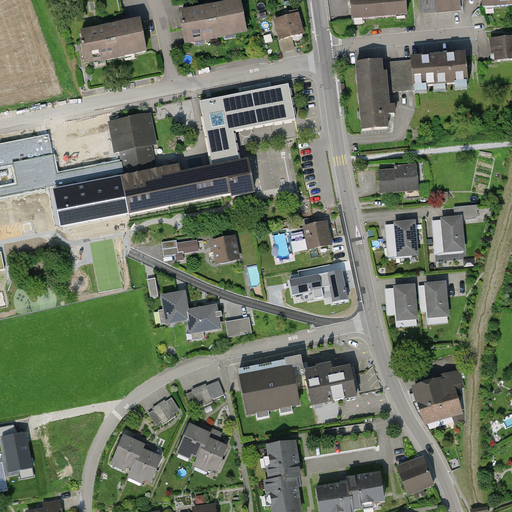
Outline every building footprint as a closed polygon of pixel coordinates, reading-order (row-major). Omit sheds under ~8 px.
[(121,16),(118,0),(102,0),(106,19),(121,16)] [(409,0),(362,0),(346,2),(347,22),(411,16),(409,0)] [(463,0),(419,0),(418,0),(419,17),(465,13),(463,0)] [(511,0),(481,0),(483,12),(511,9),(511,0)] [(245,2),(177,15),(183,46),(251,32),(245,2)] [(300,17),(274,24),(279,43),(305,36),(300,17)] [(139,20),(74,33),(81,70),(146,57),(139,20)] [(511,38),(491,40),(492,66),(511,64),(511,38)] [(467,56),(409,62),(412,96),(470,91),(467,56)] [(384,64),(355,67),(360,133),(389,131),(384,64)] [(200,104),(213,171),(240,166),(233,134),(296,121),(289,87),(200,104)] [(149,116),(110,124),(116,154),(125,152),(130,177),(55,192),(63,228),(169,207),(162,172),(151,174),(145,146),(155,144),(149,116)] [(0,190),(48,182),(40,142),(0,149),(0,190)] [(162,172),(169,207),(232,194),(233,198),(254,193),(248,164),(240,166),(213,171),(181,177),(179,169),(162,172)] [(380,169),(383,194),(424,190),(422,165),(380,169)] [(489,208),(458,211),(459,220),(437,221),(439,256),(466,254),(463,222),(490,220),(489,208)] [(418,258),(416,223),(391,225),(394,260),(418,258)] [(332,247),(327,224),(304,229),(309,252),(332,247)] [(235,238),(214,242),(218,263),(239,259),(235,238)] [(177,241),(162,243),(164,257),(177,255),(178,262),(184,260),(183,253),(199,250),(197,242),(177,245),(177,241)] [(342,272),(319,277),(321,286),(330,285),(333,303),(347,300),(342,272)] [(321,286),(319,277),(290,282),(293,297),(308,294),(310,301),(323,298),(321,286)] [(272,279),(274,294),(289,292),(288,278),(272,279)] [(155,279),(148,280),(151,300),(159,299),(155,279)] [(446,284),(425,285),(428,321),(449,319),(446,284)] [(416,286),(394,288),(397,322),(419,320),(416,286)] [(185,294),(163,298),(168,324),(189,320),(188,313),(185,294)] [(188,313),(189,320),(191,334),(220,329),(216,308),(188,313)] [(252,333),(249,319),(226,323),(229,337),(252,333)] [(236,374),(246,421),(302,410),(292,363),(236,374)] [(305,374),(310,407),(355,399),(350,366),(305,374)] [(441,382),(414,390),(425,423),(455,415),(455,422),(457,422),(458,424),(464,423),(464,413),(463,413),(456,388),(463,386),(459,373),(440,378),(441,382)] [(219,383),(192,396),(200,411),(226,398),(219,383)] [(171,398),(148,414),(160,431),(184,415),(171,398)] [(216,439),(190,427),(178,454),(196,463),(194,467),(215,476),(227,449),(214,443),(216,439)] [(25,432),(2,437),(9,473),(33,469),(25,432)] [(150,449),(124,437),(112,464),(131,473),(129,477),(149,486),(161,459),(148,454),(150,449)] [(302,481),(295,444),(264,449),(270,483),(265,483),(270,511),(302,511),(297,482),(302,481)] [(424,461),(397,471),(407,499),(434,490),(424,461)] [(346,487),(315,492),(318,511),(351,511),(387,506),(382,476),(346,481),(346,487)]
